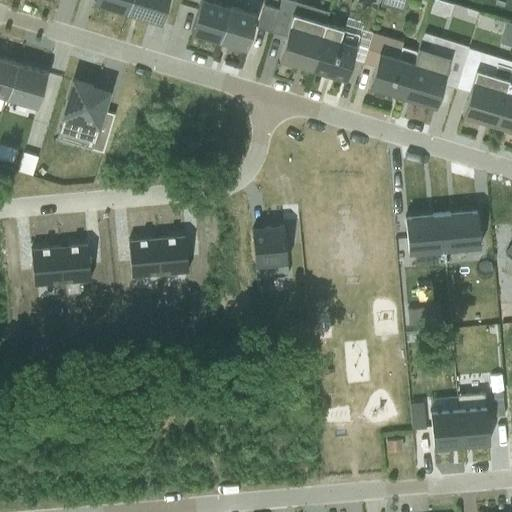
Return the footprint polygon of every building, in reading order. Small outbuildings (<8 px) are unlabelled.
[(92,0),(92,1),(125,11),(128,0),(92,0)] [(128,0),(125,11),(160,22),(166,0),(128,0)] [(199,0),(191,30),(218,40),(229,5),(213,0),(199,0)] [(310,67),(324,21),(327,10),(293,0),(279,0),(270,30),(285,34),(277,57),(310,67)] [(356,0),(367,3),(376,8),(378,0),(356,0)] [(380,0),(380,4),(403,10),(405,0),(380,0)] [(431,0),(428,10),(447,16),(451,4),(439,0),(431,0)] [(218,40),(245,47),(255,13),(229,5),(218,40)] [(511,21),(505,20),(498,41),(511,45),(511,21)] [(310,67),(344,78),(358,32),(324,21),(310,67)] [(401,96),(416,50),(400,45),(401,40),(371,31),(362,58),(374,61),(367,85),(401,96)] [(401,96),(433,105),(448,55),(418,45),(416,50),(401,96)] [(0,94),(6,97),(15,61),(0,56),(0,94)] [(15,61),(6,97),(35,106),(46,71),(15,61)] [(494,123),(511,68),(511,66),(496,61),(492,73),(475,67),(461,113),(494,123)] [(511,68),(494,123),(511,128),(511,68)] [(75,142),(102,150),(114,112),(102,108),(105,96),(94,93),(96,86),(73,79),(58,128),(78,134),(75,142)] [(0,156),(11,160),(14,148),(0,143),(0,156)] [(439,212),(442,248),(479,244),(476,208),(439,212)] [(404,215),(407,251),(442,248),(439,212),(404,215)] [(255,276),(287,273),(283,225),(251,227),(255,276)] [(184,233),(155,236),(158,271),(187,269),(184,233)] [(155,236),(127,238),(130,274),(158,271),(155,236)] [(86,241),(58,244),(61,280),(89,277),(86,241)] [(58,244),(29,247),(33,283),(61,280),(58,244)] [(460,442),(488,440),(483,389),(455,391),(456,403),(460,442)] [(432,444),(460,442),(456,403),(428,405),(432,444)]
